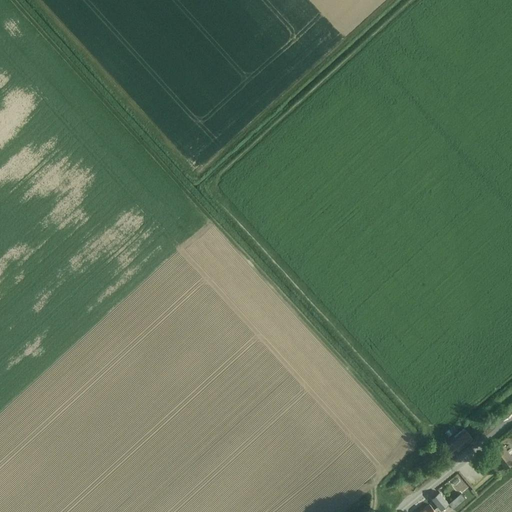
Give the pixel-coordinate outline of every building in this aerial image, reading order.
[(453,455),(472,439),(463,428),(454,436),(456,439),(446,447),(453,455)] [(424,469),(446,451),(437,440),(420,454),(424,459),(420,463),(424,469)] [(506,468),(511,463),(511,456),(503,446),(494,453),(506,468)] [(440,509),(447,503),(439,493),(432,499),(440,509)] [(460,493),(448,503),(450,505),(453,509),(465,499),(460,493)]
